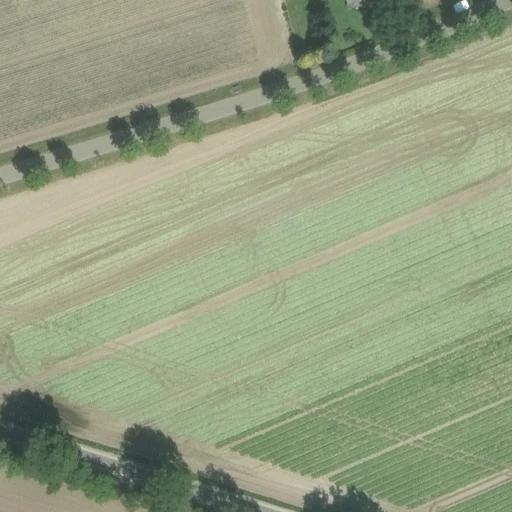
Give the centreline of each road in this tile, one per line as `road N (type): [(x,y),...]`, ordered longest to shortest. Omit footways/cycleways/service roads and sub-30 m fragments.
road 1 (unclassified): [(0,178),(260,98),(511,0)]
road 2 (unclassified): [(265,511),(0,427)]
